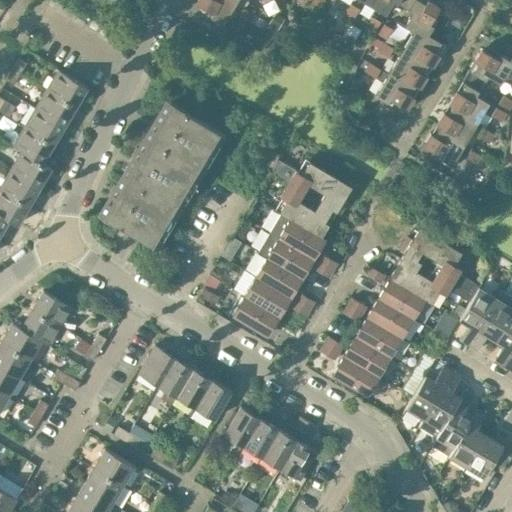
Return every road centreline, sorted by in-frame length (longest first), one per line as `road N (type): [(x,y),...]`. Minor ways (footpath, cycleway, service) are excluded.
road 1 (residential): [(165,0),(56,235)]
road 2 (residential): [(43,476),(146,296)]
road 3 (residential): [(278,378),(363,239)]
road 4 (residential): [(146,296),(278,378)]
